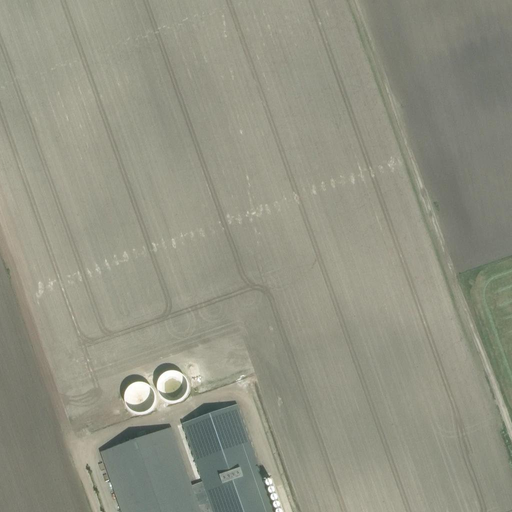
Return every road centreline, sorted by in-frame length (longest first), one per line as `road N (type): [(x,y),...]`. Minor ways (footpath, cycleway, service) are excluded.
road 1 (track): [(360,0),(511,434)]
road 2 (track): [(99,511),(0,228)]
